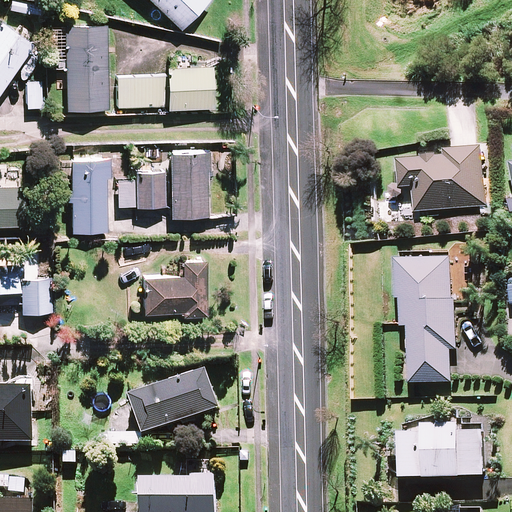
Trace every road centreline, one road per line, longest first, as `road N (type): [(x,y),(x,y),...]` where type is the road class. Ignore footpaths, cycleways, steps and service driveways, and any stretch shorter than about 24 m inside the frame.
road 1 (tertiary): [(302,511),(289,0)]
road 2 (unknown): [(291,72),(511,87)]
